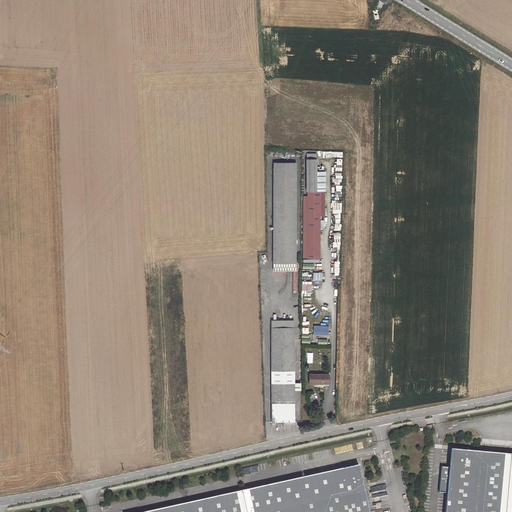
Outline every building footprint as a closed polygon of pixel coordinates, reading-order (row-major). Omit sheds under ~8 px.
[(318,153),(308,153),(308,191),(327,190),(328,171),(318,171),(318,153)] [(274,223),(274,262),(296,262),(296,253),(296,205),(296,161),(274,160),(274,223)] [(309,195),(309,207),(320,207),(321,195),(309,195)] [(320,207),(309,207),(309,252),(321,252),(320,215),(320,208),(320,207)] [(296,270),(296,262),(274,262),(273,270),(296,270)] [(301,281),(300,292),(310,292),(310,282),(301,281)] [(273,319),(272,338),(273,385),(273,420),(295,420),(296,412),(295,319),(273,319)] [(332,370),(312,370),(311,380),(332,380),(332,370)] [(511,511),(511,455),(450,449),(448,468),(441,467),(439,493),(446,493),(444,511),(511,511)] [(369,511),(359,465),(143,511),(369,511)]
